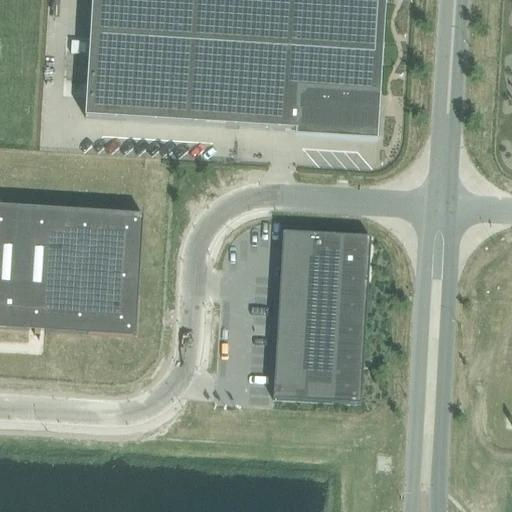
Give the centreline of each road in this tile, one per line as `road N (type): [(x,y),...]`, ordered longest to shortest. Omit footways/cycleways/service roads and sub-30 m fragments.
road 1 (unclassified): [(439,208),(241,199),(199,239),(188,351),(170,393),(126,417),(0,412)]
road 2 (unclassified): [(438,243),(423,280),(411,511)]
road 3 (unclassified): [(433,511),(448,288),(438,243)]
road 4 (unclassified): [(453,0),(439,208)]
